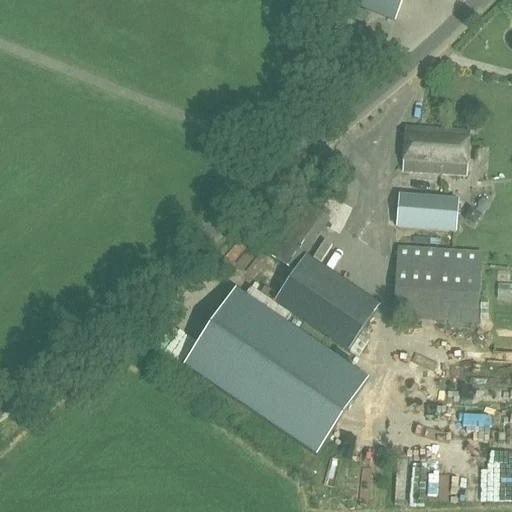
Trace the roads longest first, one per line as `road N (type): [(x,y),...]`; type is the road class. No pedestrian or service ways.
road 1 (tertiary): [(0,408),(430,50),(479,0)]
road 2 (track): [(306,0),(289,155)]
